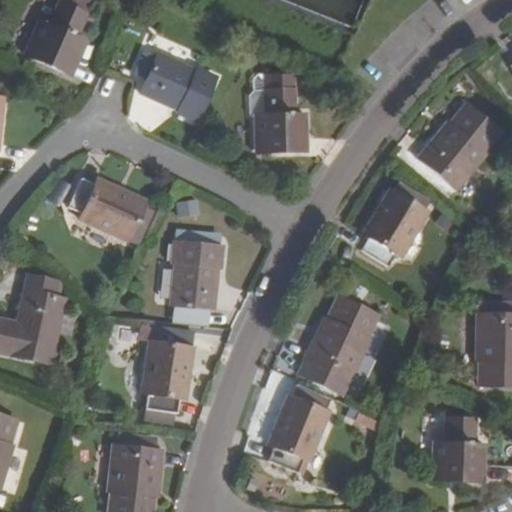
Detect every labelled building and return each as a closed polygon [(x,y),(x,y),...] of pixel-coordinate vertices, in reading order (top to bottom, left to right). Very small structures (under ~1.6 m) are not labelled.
[(76,37),(91,0),(60,0),(49,25),(39,21),(24,55),(70,76),(85,42),(76,37)] [(145,80),(139,93),(153,100),(156,94),(180,106),(177,111),(176,113),(195,122),(215,77),(196,68),(195,71),(157,53),(156,55),(144,49),(133,74),(145,80)] [(294,115),(293,89),(263,90),(264,115),(254,115),(255,153),(305,152),(304,115),(294,115)] [(180,106),(156,94),(153,100),(177,111),(180,106)] [(497,133),(465,106),(450,125),(445,132),(441,129),(416,159),(455,191),(485,154),(482,152),(497,133)] [(450,125),(446,122),(441,129),(445,132),(450,125)] [(96,180),(94,185),(79,178),(65,208),(79,215),(78,219),(124,241),(125,239),(139,246),(156,214),(141,207),(143,203),(96,180)] [(423,211),(428,202),(397,184),(392,192),(390,191),(363,235),(366,237),(358,250),(386,267),(395,254),(399,256),(425,212),(423,211)] [(169,304),(212,309),(214,293),(208,292),(211,266),(217,267),(220,267),(222,246),(221,246),(203,244),(204,231),(174,228),(170,262),(174,262),(169,304)] [(222,234),(204,231),(203,244),(221,246),(222,234)] [(217,267),(211,266),(208,292),(214,293),(217,267)] [(27,275),(16,324),(14,332),(6,330),(7,322),(0,320),(0,354),(48,365),(63,300),(54,297),(57,283),(27,275)] [(376,315),(338,298),(327,319),(324,326),(320,325),(296,375),(341,396),(368,340),(365,338),(376,315)] [(477,386),(511,386),(511,302),(477,301),(477,313),(476,313),(474,361),(478,361),(477,386)] [(16,324),(7,322),(6,330),(14,332),(16,324)] [(137,340),(149,342),(152,326),(140,324),(137,340)] [(149,342),(140,393),(145,394),(143,409),(145,410),(175,414),(178,399),(182,400),(191,350),(190,349),(192,332),(152,326),(149,342)] [(324,414),(329,401),(294,387),(289,399),(286,398),(267,446),(271,447),(266,462),(296,475),(302,461),(306,463),(326,414),(324,414)] [(175,414),(145,410),(143,423),(173,427),(175,414)] [(0,485),(12,445),(9,444),(16,420),(0,415),(0,485)] [(444,417),(442,443),(433,443),(431,479),(481,482),(483,445),(473,445),(474,419),(444,417)] [(114,429),(112,444),(151,449),(153,434),(114,429)] [(108,511),(150,511),(152,497),(152,490),(157,490),(161,450),(151,449),(112,444),(106,492),(110,493),(108,511)]
